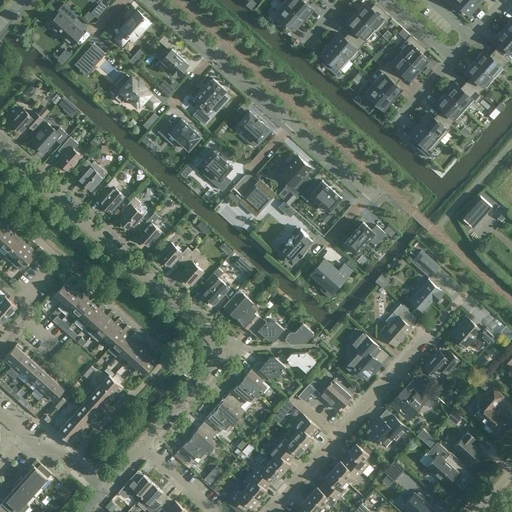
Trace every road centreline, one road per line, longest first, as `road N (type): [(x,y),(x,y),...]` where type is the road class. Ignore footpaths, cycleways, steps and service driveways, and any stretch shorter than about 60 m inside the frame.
road 1 (residential): [(0,145),(217,349)]
road 2 (residential): [(337,436),(466,293)]
road 3 (residential): [(327,241),(369,192),(291,122)]
road 4 (residential): [(217,349),(142,445)]
